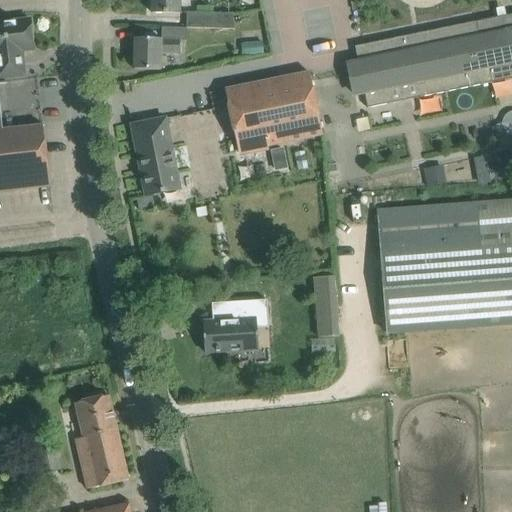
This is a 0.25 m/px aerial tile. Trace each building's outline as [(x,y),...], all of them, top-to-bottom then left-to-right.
[(180,14),(180,0),(152,0),(152,13),(180,14)] [(188,13),(188,29),(236,30),(233,14),(188,13)] [(489,68),(508,64),(511,79),(511,78),(511,14),(365,45),(368,60),(349,64),(355,96),(365,94),(368,109),(391,104),(387,89),(418,83),(421,98),(492,83),(489,68)] [(31,20),(0,23),(0,79),(25,76),(22,51),(34,50),(31,20)] [(187,39),(188,29),(162,28),(162,39),(136,39),(135,70),(162,71),(163,53),(182,54),(182,39),(187,39)] [(262,42),(252,43),(252,54),(262,54),(262,42)] [(226,91),(239,153),(323,135),(310,73),(226,91)] [(0,84),(7,84),(7,82),(0,83),(0,191),(50,186),(43,127),(3,131),(0,105),(0,84)] [(166,119),(132,126),(146,197),(168,192),(180,190),(177,174),(166,119)] [(443,168),(428,171),(431,187),(446,184),(443,168)] [(505,168),(491,171),(493,181),(507,178),(505,168)] [(154,196),(137,200),(139,211),(156,207),(154,196)] [(511,202),(377,213),(381,274),(386,335),(511,325),(511,202)] [(334,275),(315,276),(318,338),(338,337),(334,275)] [(203,323),(205,353),(259,350),(257,321),(268,321),(267,301),(255,301),(254,298),(223,300),(223,303),(212,304),(213,323),(203,323)] [(109,396),(90,401),(77,404),(84,436),(76,438),(88,490),(129,480),(109,396)] [(60,458),(58,448),(35,454),(40,476),(61,472),(58,459),(60,458)]
